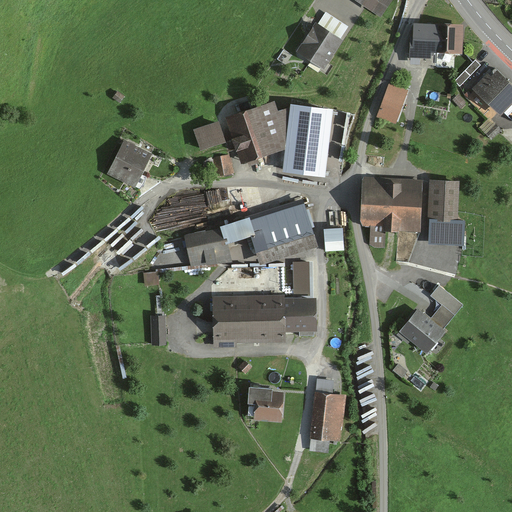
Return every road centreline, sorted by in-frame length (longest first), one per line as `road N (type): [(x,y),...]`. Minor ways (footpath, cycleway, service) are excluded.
road 1 (residential): [(383,511),(380,374),(356,195),(369,125),(420,0)]
road 2 (unknown): [(398,53),(417,71),(401,163),(359,172)]
